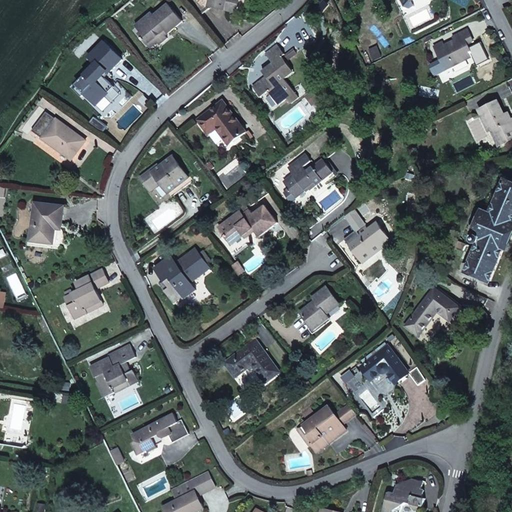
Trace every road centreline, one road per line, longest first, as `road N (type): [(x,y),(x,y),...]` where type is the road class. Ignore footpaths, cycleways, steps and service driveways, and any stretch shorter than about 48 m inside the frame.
road 1 (residential): [(299,0),(163,112),(115,178),(117,240),(178,364)]
road 2 (residential): [(178,364),(226,464),(255,488),(283,492),(412,446),(469,443)]
road 3 (residential): [(178,364),(323,255)]
road 4 (residential): [(469,443),(511,291)]
